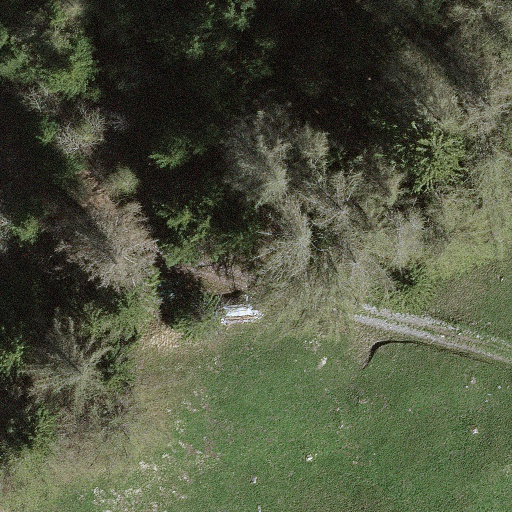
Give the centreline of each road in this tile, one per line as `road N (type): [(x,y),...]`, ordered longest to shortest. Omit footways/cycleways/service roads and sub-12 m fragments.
road 1 (track): [(473,0),(435,24),(360,103),(286,140),(118,197),(0,268)]
road 2 (track): [(511,361),(297,311),(146,251),(55,228)]
